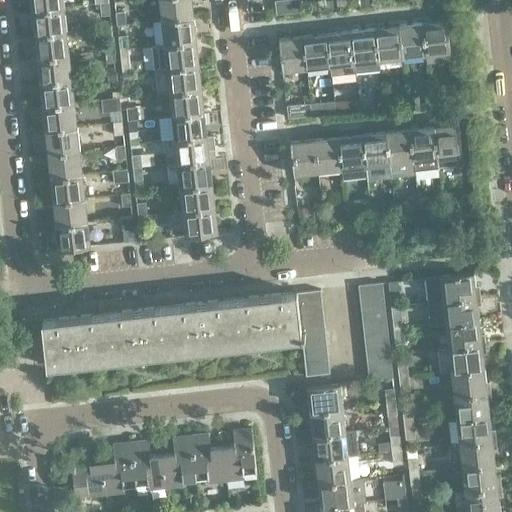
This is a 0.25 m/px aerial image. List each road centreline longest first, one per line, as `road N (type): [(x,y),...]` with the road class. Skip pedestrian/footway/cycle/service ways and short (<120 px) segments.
road 1 (residential): [(258,271),(25,298),(0,65)]
road 2 (residential): [(44,511),(39,412),(265,388),(276,401),(287,511)]
road 3 (residential): [(258,271),(225,0)]
